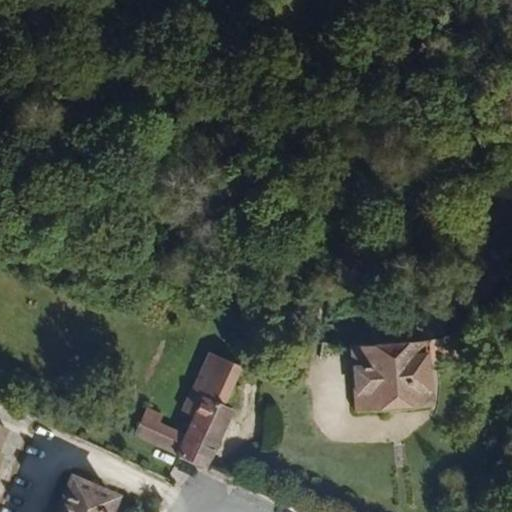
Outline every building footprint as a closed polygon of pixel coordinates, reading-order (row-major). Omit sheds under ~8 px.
[(427,351),(410,338),(350,344),(356,413),(432,406),(427,351)] [(190,433),(182,448),(209,461),(238,402),(226,397),(243,362),(215,349),(190,400),(203,406),(190,433)] [(152,407),(142,428),(182,448),(190,433),(165,421),(168,415),(152,407)] [(0,459),(3,453),(0,452),(11,427),(0,422),(0,459)] [(71,477),(56,511),(110,511),(117,496),(71,477)]
